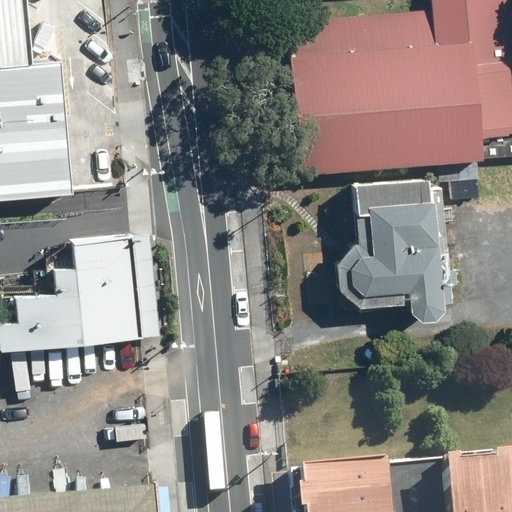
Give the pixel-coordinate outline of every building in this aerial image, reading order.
[(0,0),(0,64),(64,58),(57,0),(0,0)] [(511,0),(428,0),(429,7),(273,19),(285,170),(472,156),(470,134),(511,130),(511,0)] [(64,58),(0,64),(0,196),(75,190),(64,58)] [(438,172),(343,180),(348,239),(325,262),(327,288),(351,306),(393,303),(408,318),(423,317),(431,303),(449,301),(438,172)] [(0,320),(0,345),(132,334),(122,233),(61,239),(63,263),(43,265),(45,291),(7,294),(9,319),(0,320)] [(511,511),(511,455),(450,461),(455,511),(511,511)] [(389,511),(386,466),(298,474),(301,511),(389,511)] [(148,511),(146,491),(0,504),(0,511),(148,511)]
